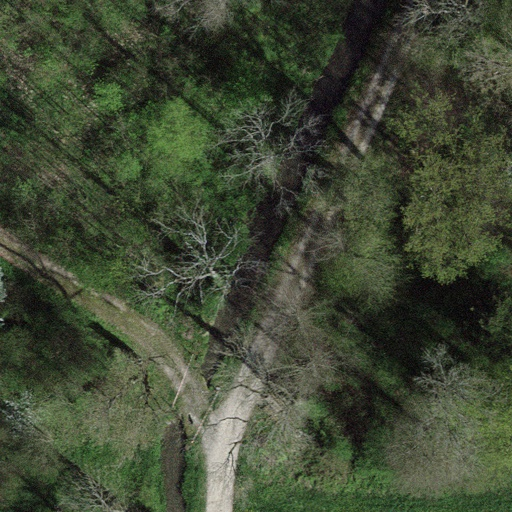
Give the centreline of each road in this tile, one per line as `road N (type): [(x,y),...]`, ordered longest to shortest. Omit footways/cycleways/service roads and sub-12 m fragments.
road 1 (track): [(224,448),(420,0)]
road 2 (track): [(211,511),(224,448),(181,360),(141,322),(0,235)]
